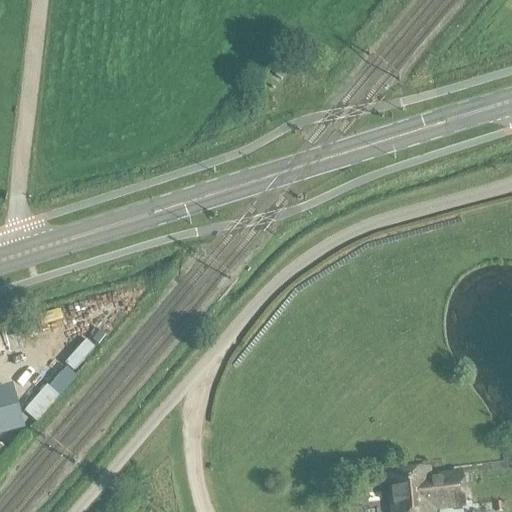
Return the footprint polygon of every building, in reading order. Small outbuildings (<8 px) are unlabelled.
[(51,372),(64,381),(77,363),(65,354),(51,372)] [(45,374),(24,408),(40,418),(61,384),(45,374)] [(18,412),(11,389),(0,392),(0,433),(22,428),(18,412)] [(389,475),(392,511),(433,511),(434,510),(465,507),(461,474),(430,478),(429,471),(389,475)] [(357,499),(378,496),(376,485),(356,487),(357,499)]
